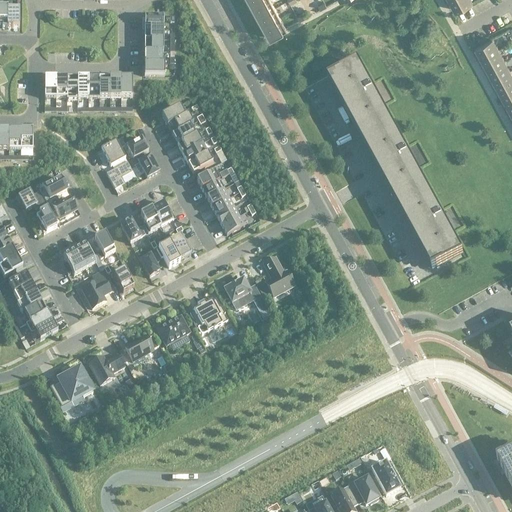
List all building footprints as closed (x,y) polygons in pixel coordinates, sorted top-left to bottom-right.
[(273,7),(269,0),(262,0),(251,7),(256,17),(273,7)] [(471,1),(471,0),(449,0),(455,10),(471,1)] [(279,17),(273,7),(256,17),(261,27),(279,17)] [(18,11),(6,11),(6,13),(6,29),(18,29),(18,11)] [(285,28),(279,17),(261,27),(267,37),(285,28)] [(162,18),(143,18),(143,30),(162,30),(162,18)] [(162,30),(143,30),(143,42),(162,42),(162,30)] [(498,49),(492,38),(475,47),(481,58),(498,49)] [(143,54),(161,54),(162,54),(162,42),(143,42),(143,54)] [(503,59),(498,49),(481,58),(487,68),(503,59)] [(143,54),(143,66),(161,66),(161,65),(161,54),(143,54)] [(509,70),(503,59),(487,68),(493,79),(509,70)] [(425,248),(436,270),(463,256),(451,234),(448,235),(437,214),(439,213),(416,170),(414,171),(402,150),(404,149),(381,107),(379,108),(367,87),(370,86),(358,64),(332,78),(344,101),(339,103),(351,124),(355,122),(378,164),(374,166),(386,187),(390,185),(413,227),(409,230),(420,251),(425,248)] [(163,65),(161,65),(161,66),(143,66),(143,78),(163,78),(163,65)] [(511,82),(511,74),(509,70),(493,79),(499,89),(511,82)] [(55,80),(43,80),(43,100),(55,100),(55,80)] [(66,80),(55,80),(55,100),(66,100),(66,80)] [(76,80),(66,80),(66,100),(66,102),(76,102),(76,100),(76,80)] [(87,80),(76,80),(76,100),(87,100),(87,80)] [(98,80),(87,80),(87,100),(98,100),(98,80)] [(109,80),(98,80),(98,100),(109,100),(109,80)] [(120,80),(109,80),(109,100),(120,100),(120,80)] [(131,80),(120,80),(120,100),(131,100),(131,80)] [(511,95),(511,82),(499,89),(505,100),(511,95)] [(178,108),(160,118),(166,128),(183,118),(178,108)] [(183,118),(166,128),(171,137),(190,127),(192,126),(192,125),(191,125),(187,117),(187,116),(183,118)] [(176,147),(195,136),(190,127),(171,137),(176,147)] [(10,132),(8,132),(8,152),(20,152),(20,132),(18,132),(17,131),(17,132),(10,132),(10,131),(10,132)] [(32,132),(20,132),(20,152),(32,152),(32,132)] [(201,146),(195,136),(176,147),(181,156),(201,146)] [(141,140),(126,148),(132,160),(147,152),(141,140)] [(117,147),(115,143),(100,151),(110,168),(124,160),(117,147)] [(201,146),(181,156),(187,166),(206,155),(201,146)] [(211,165),(206,155),(187,166),(192,176),(211,165)] [(135,160),(146,180),(158,174),(149,157),(144,160),(142,156),(135,160)] [(126,164),(105,175),(114,191),(124,186),(120,180),(132,174),(126,164)] [(213,172),(195,182),(200,191),(218,181),(213,172)] [(47,207),(50,205),(57,201),(55,197),(66,191),(59,180),(42,189),(48,200),(44,202),(47,207)] [(218,181),(200,191),(205,200),(223,191),(218,181)] [(223,191),(205,200),(210,209),(228,200),(223,191)] [(32,197),(29,192),(17,198),(24,212),(32,208),(34,212),(44,206),(38,194),(32,197)] [(57,201),(50,205),(59,220),(75,211),(68,199),(62,202),(60,200),(57,201)] [(228,200),(210,209),(215,219),(233,209),(228,200)] [(161,204),(150,210),(160,228),(172,221),(168,213),(166,214),(161,204)] [(233,209),(215,219),(220,228),(238,218),(233,209)] [(46,210),(35,216),(41,227),(39,228),(43,236),(56,228),(46,210)] [(150,210),(139,216),(144,226),(142,227),(147,235),(160,228),(150,210)] [(238,218),(220,228),(226,237),(243,227),(238,218)] [(130,221),(119,227),(129,245),(140,239),(130,221)] [(94,242),(103,260),(114,254),(104,235),(103,236),(102,237),(101,235),(95,238),(96,240),(94,241),(93,241),(94,242)] [(190,257),(179,238),(168,244),(179,263),(190,257)] [(0,255),(11,249),(6,240),(0,242),(0,255)] [(168,244),(156,251),(160,259),(162,258),(168,269),(179,263),(168,244)] [(95,266),(84,246),(83,246),(84,247),(73,252),(84,271),(94,265),(94,266),(95,266)] [(0,267),(16,259),(11,249),(0,255),(0,267)] [(73,252),(63,258),(62,258),(68,268),(70,273),(73,278),(73,277),(84,271),(73,252)] [(154,275),(158,273),(154,265),(159,263),(154,255),(150,257),(149,256),(139,262),(148,280),(155,276),(154,275)] [(0,273),(3,279),(21,269),(16,259),(0,267),(0,273)] [(282,275),(274,260),(262,266),(269,278),(270,277),(272,281),(264,285),(272,299),(293,288),(285,273),(282,275)] [(133,288),(123,270),(110,277),(115,285),(117,284),(122,294),(133,288)] [(94,283),(80,291),(91,311),(105,303),(102,298),(110,294),(100,274),(91,279),(94,283)] [(7,285),(13,295),(30,285),(25,275),(7,285)] [(223,294),(222,296),(225,301),(227,301),(228,301),(231,305),(235,312),(252,303),(262,320),(270,316),(254,287),(248,291),(242,281),(235,285),(234,285),(231,287),(230,287),(230,288),(223,291),(224,293),(223,294)] [(259,281),(254,284),(262,298),(267,295),(259,281)] [(30,285),(13,295),(17,304),(18,305),(36,295),(33,290),(31,286),(30,285)] [(17,304),(16,305),(21,315),(22,315),(21,315),(41,304),(36,295),(18,305),(17,304)] [(193,313),(189,315),(193,323),(192,323),(196,331),(203,327),(207,334),(212,331),(213,332),(216,330),(215,329),(221,326),(226,323),(223,316),(224,315),(220,308),(219,308),(215,301),(211,303),(210,301),(204,304),(203,304),(203,305),(198,307),(197,307),(198,308),(192,311),(193,312),(192,313),(193,313)] [(22,315),(27,324),(46,314),(41,304),(21,315),(22,315)] [(27,324),(25,325),(30,335),(33,333),(51,323),(46,314),(27,324)] [(180,318),(155,332),(165,349),(177,342),(180,348),(188,344),(185,338),(189,335),(180,318)] [(33,333),(39,343),(57,333),(51,323),(33,333)] [(144,338),(124,349),(131,364),(133,363),(136,368),(149,361),(146,356),(152,352),(152,351),(158,348),(152,338),(146,341),(144,338)] [(102,359),(88,366),(99,387),(113,380),(111,376),(123,369),(117,357),(105,364),(102,359)] [(92,395),(78,370),(73,373),(72,372),(64,376),(65,378),(58,382),(59,383),(49,389),(61,409),(81,398),(82,400),(92,395)] [(132,381),(126,385),(130,393),(137,389),(132,381)] [(511,452),(496,461),(511,489),(511,452)] [(371,472),(384,497),(385,498),(386,497),(398,491),(399,490),(398,489),(393,480),(394,480),(393,479),(391,475),(390,474),(385,465),(384,464),(383,464),(371,471),(370,471),(371,473),(371,472)] [(332,475),(331,476),(335,481),(339,479),(336,473),(332,475)] [(358,495),(365,507),(369,505),(370,506),(377,502),(376,501),(377,500),(366,480),(354,487),(352,484),(347,487),(348,488),(353,498),(358,495)] [(348,488),(330,498),(337,511),(353,511),(352,509),(357,506),(353,498),(348,488)]
